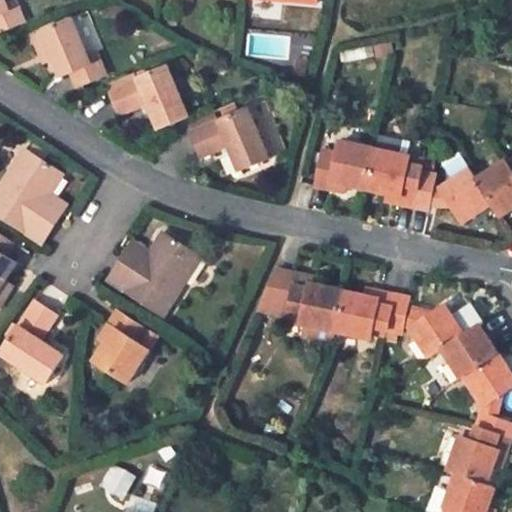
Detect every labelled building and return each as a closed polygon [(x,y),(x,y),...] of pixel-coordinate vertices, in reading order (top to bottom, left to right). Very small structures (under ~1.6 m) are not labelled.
[(0,0),(0,32),(25,23),(15,0),(12,0),(5,3),(3,0),(0,0)] [(104,77),(95,53),(87,57),(71,19),(40,32),(52,60),(60,77),(69,74),(76,89),(104,77)] [(30,36),(43,64),(52,60),(40,32),(30,36)] [(187,118),(166,68),(108,92),(119,116),(147,104),(157,130),(187,118)] [(270,158),(249,109),(191,133),(200,155),(218,149),(228,145),(239,170),(270,158)] [(374,149),(341,141),(332,181),(346,185),(365,190),(374,149)] [(218,149),(229,174),(239,170),(228,145),(218,149)] [(63,175),(23,149),(0,185),(0,215),(42,244),(62,213),(45,203),(51,194),(63,175)] [(410,158),(374,149),(365,190),(386,195),(400,198),(399,206),(411,209),(419,171),(422,162),(409,159),(410,158)] [(338,154),(323,150),(315,185),(330,189),(332,181),(338,154)] [(451,182),(441,189),(453,209),(462,223),(491,204),(476,181),(469,170),(459,154),(441,166),(451,182)] [(505,161),(491,170),(476,181),(491,204),(500,218),(511,210),(511,171),(507,164),(505,161)] [(330,189),(344,192),(346,185),(332,181),(330,189)] [(453,209),(441,189),(432,188),(428,207),(453,209)] [(62,213),(68,205),(51,194),(45,203),(62,213)] [(386,195),(385,201),(399,206),(400,198),(386,195)] [(201,258),(162,232),(155,244),(150,251),(133,240),(107,280),(109,281),(124,291),(162,317),(201,258)] [(155,244),(138,232),(133,240),(150,251),(155,244)] [(0,233),(0,292),(8,281),(18,264),(7,257),(17,244),(0,233)] [(302,313),(299,325),(307,326),(335,332),(344,291),(323,286),(308,283),(310,275),(295,272),(288,310),(302,313)] [(323,286),(325,278),(310,275),(308,283),(323,286)] [(0,292),(0,307),(15,286),(8,281),(0,292)] [(109,281),(106,287),(120,297),(124,291),(109,281)] [(381,290),(367,288),(365,295),(379,298),(381,290)] [(373,339),(375,329),(387,331),(395,294),(381,290),(379,298),(365,295),(344,291),(335,332),(373,339)] [(406,307),(409,297),(395,294),(387,331),(389,332),(390,329),(401,332),(406,307)] [(47,335),(59,317),(34,301),(18,325),(10,338),(1,352),(47,381),(50,375),(58,363),(63,354),(43,342),(47,335)] [(432,316),(406,307),(403,325),(410,330),(432,316)] [(465,335),(446,307),(432,316),(410,330),(429,358),(442,350),(465,335)] [(108,322),(115,327),(103,344),(92,360),(128,383),(150,348),(139,341),(147,329),(117,309),(108,322)] [(13,322),(5,335),(10,338),(18,325),(13,322)] [(108,322),(97,340),(103,344),(115,327),(108,322)] [(499,354),(480,325),(465,335),(442,350),(461,379),(465,376),(499,354)] [(335,332),(307,326),(304,339),(332,345),(335,332)] [(139,341),(150,348),(158,336),(147,329),(139,341)] [(63,354),(67,348),(47,335),(43,342),(63,354)] [(465,376),(485,406),(501,396),(511,387),(511,373),(499,354),(465,376)] [(50,375),(57,379),(64,368),(58,363),(50,375)] [(485,406),(481,412),(497,417),(501,396),(485,406)] [(511,422),(497,417),(481,412),(476,425),(510,438),(511,433),(511,422)] [(476,425),(471,439),(460,435),(447,469),(455,472),(486,484),(493,466),(498,452),(506,454),(510,438),(476,425)] [(493,466),(500,469),(506,454),(498,452),(493,466)] [(486,511),(489,506),(495,487),(486,484),(455,472),(443,508),(452,511),(451,511),(486,511)]
